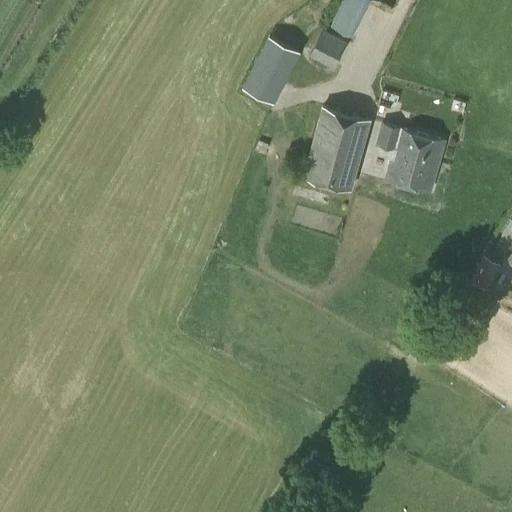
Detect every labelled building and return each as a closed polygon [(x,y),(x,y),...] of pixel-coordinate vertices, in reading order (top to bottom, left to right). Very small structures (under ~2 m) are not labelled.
[(352,32),(365,4),(366,0),(344,0),(334,23),(352,32)] [(334,65),(347,40),(322,27),(309,52),(334,65)] [(244,86),(278,99),(298,45),(264,32),(244,86)] [(352,190),(371,120),(325,107),(305,177),(352,190)] [(432,191),(446,140),(384,123),(378,144),(396,149),(387,178),(432,191)] [(471,278),(487,287),(501,262),(484,253),(471,278)]
